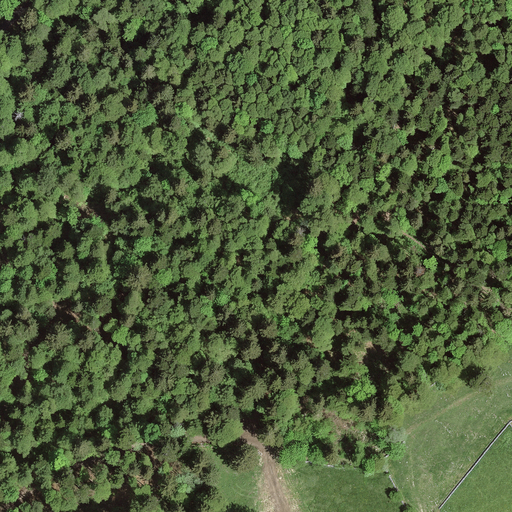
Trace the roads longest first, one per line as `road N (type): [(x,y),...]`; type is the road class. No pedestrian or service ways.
road 1 (track): [(12,511),(38,490),(131,446),(272,439)]
road 2 (track): [(511,377),(480,380),(436,399),(398,436),(358,455),(272,439)]
